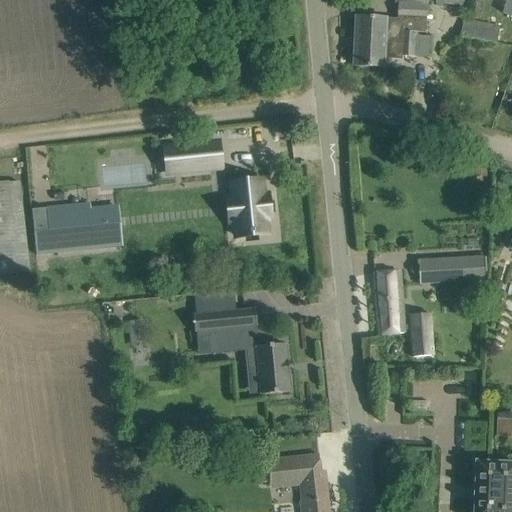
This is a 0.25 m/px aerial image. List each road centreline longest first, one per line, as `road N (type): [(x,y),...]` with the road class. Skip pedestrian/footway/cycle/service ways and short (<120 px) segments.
road 1 (unclassified): [(366,511),(324,108)]
road 2 (unclassified): [(324,108),(0,137)]
road 3 (unclassified): [(323,101),(511,150)]
